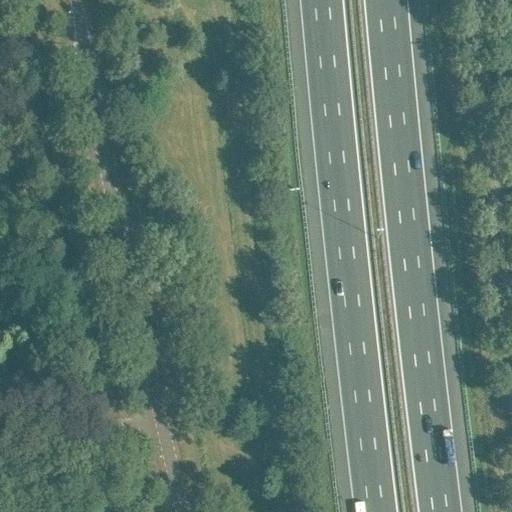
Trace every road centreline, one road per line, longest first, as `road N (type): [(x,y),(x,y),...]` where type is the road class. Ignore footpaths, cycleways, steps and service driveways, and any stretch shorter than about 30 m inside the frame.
road 1 (tertiary): [(181,511),(77,0)]
road 2 (motorway): [(440,511),(385,0)]
road 3 (motorway): [(323,0),(374,511)]
road 4 (unclassified): [(511,328),(480,0)]
